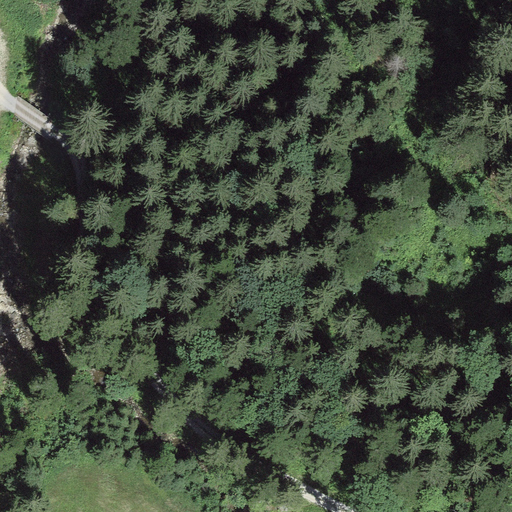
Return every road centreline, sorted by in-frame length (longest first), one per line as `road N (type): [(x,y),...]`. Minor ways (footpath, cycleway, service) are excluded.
road 1 (track): [(71,140),(95,280),(142,364),(215,439),(352,511)]
road 2 (track): [(71,140),(150,147),(369,224),(511,294)]
